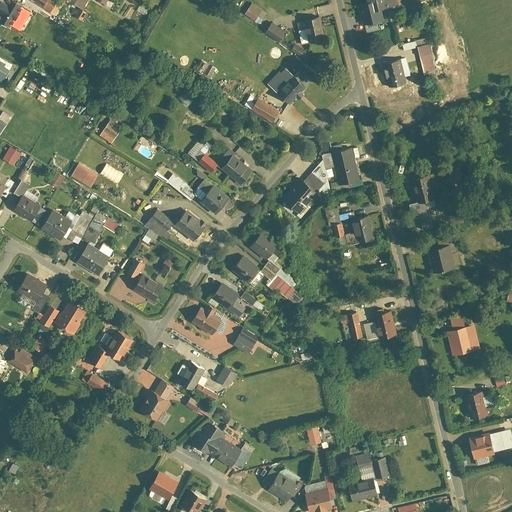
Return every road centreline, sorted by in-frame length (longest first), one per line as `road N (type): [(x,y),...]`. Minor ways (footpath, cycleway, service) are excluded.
road 1 (residential): [(361,94),(462,511)]
road 2 (residential): [(361,94),(280,174),(159,334)]
road 3 (residential): [(159,334),(117,405),(120,420),(269,511)]
road 4 (residential): [(159,334),(18,242)]
